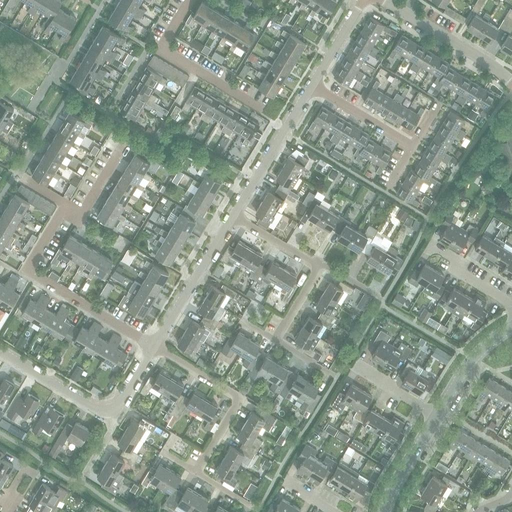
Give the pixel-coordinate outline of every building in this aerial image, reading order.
[(8,0),(1,12),(6,14),(10,7),(13,9),(18,0),(24,0),(25,0),(8,0)] [(25,0),(30,3),(27,10),(30,12),(37,0),(25,0)] [(37,0),(30,12),(33,14),(37,8),(43,11),(49,0),(37,0)] [(58,0),(49,0),(43,11),(48,14),(44,21),(48,23),(57,8),(61,1),(58,0)] [(142,14),(119,0),(114,9),(130,19),(133,14),(140,18),(142,14)] [(138,5),(140,1),(139,0),(119,0),(142,14),(145,10),(138,5)] [(300,0),(302,1),(298,8),(302,10),(306,4),(305,3),(307,0),(300,0)] [(307,0),(305,3),(306,4),(313,7),(308,14),(312,17),(316,10),(316,9),(321,0),(307,0)] [(334,0),(321,0),(316,9),(316,10),(323,14),(319,20),(323,23),(327,16),(326,16),(335,1),(334,0)] [(477,13),(485,0),(477,0),(471,10),(477,13)] [(192,17),(188,24),(192,26),(196,20),(202,24),(203,24),(212,9),(202,2),(195,14),(193,17),(192,17)] [(463,24),(466,19),(447,7),(444,12),(463,24)] [(48,23),(44,30),(47,32),(51,26),(56,29),(66,13),(57,8),(48,23)] [(510,18),(511,13),(511,9),(510,8),(499,26),(504,29),(511,18),(510,18)] [(127,23),(130,19),(114,9),(108,19),(131,32),(134,28),(127,23)] [(202,24),(198,30),(202,33),(206,26),(212,30),(213,30),(222,15),(212,9),(203,24),(202,24)] [(191,11),(185,22),(188,24),(192,17),(193,17),(195,14),(191,11)] [(286,12),(281,20),(283,22),(287,21),(291,14),(286,12)] [(66,13),(56,29),(62,33),(58,39),(62,41),(63,39),(67,33),(75,19),(66,13)] [(475,15),(467,28),(478,35),(486,21),(487,22),(490,16),(485,13),(482,19),(475,15)] [(212,30),(208,37),(212,39),(216,32),(222,36),(223,37),(233,21),(222,15),(213,30),(212,30)] [(370,17),(362,29),(377,38),(382,29),(389,33),(391,30),(370,17)] [(44,21),(40,28),(44,30),(48,23),(44,21)] [(222,36),(218,43),(222,45),(226,39),(233,42),(234,43),(243,27),(233,21),(223,37),(222,36)] [(486,21),(478,35),(490,42),(498,29),(487,22),(486,21)] [(102,25),(97,35),(113,44),(115,39),(123,44),(125,39),(102,25)] [(233,42),(229,49),(233,51),(237,45),(244,49),(254,34),(243,27),(234,43),(233,42)] [(372,46),(377,38),(362,29),(355,41),(376,54),(378,50),(372,46)] [(283,30),(280,34),(287,38),(284,44),(283,45),(298,54),(304,44),(290,35),(290,34),(283,30)] [(312,30),(309,35),(314,38),(317,33),(312,30)] [(67,33),(63,39),(67,42),(71,35),(67,33)] [(110,49),(113,44),(97,35),(92,44),(114,57),(117,53),(110,49)] [(405,57),(414,43),(401,35),(389,56),(392,58),(396,52),(405,57)] [(511,55),(511,53),(511,37),(508,35),(500,48),(511,55)] [(277,40),(274,44),(281,48),(277,54),(277,55),(292,64),(298,54),(283,45),(284,44),(277,40)] [(376,54),(355,41),(348,53),(362,62),(367,53),(374,57),(376,54)] [(413,71),(426,50),(414,43),(405,57),(413,62),(409,69),(413,71)] [(114,57),(92,44),(86,52),(102,62),(105,57),(112,61),(114,57)] [(205,45),(202,51),(207,54),(211,48),(205,45)] [(270,51),(268,54),(275,58),(271,65),(271,66),(286,75),(292,64),(277,55),(277,54),(270,50),(270,51)] [(429,72),(437,57),(426,50),(413,71),(416,73),(420,66),(429,72)] [(99,66),(102,62),(86,52),(81,61),(104,75),(106,71),(99,66)] [(357,70),(362,62),(348,53),(341,65),(362,77),(364,74),(357,70)] [(250,54),(247,59),(254,63),(257,58),(250,54)] [(152,68),(158,58),(153,55),(147,65),(152,68)] [(435,88),(449,64),(437,57),(429,72),(437,77),(433,83),(436,85),(435,87),(435,88)] [(157,71),(163,61),(158,58),(152,68),(157,71)] [(104,75),(81,61),(76,70),(91,80),(94,75),(101,79),(104,75)] [(162,74),(168,64),(163,61),(157,71),(162,74)] [(264,61),(262,65),(269,69),(265,75),(265,76),(279,85),(286,75),(271,66),(271,65),(264,61)] [(244,63),(238,73),(244,76),(250,67),(244,63)] [(167,77),(173,67),(168,64),(162,74),(167,77)] [(451,89),(459,75),(448,67),(449,64),(435,88),(438,90),(442,84),(451,89)] [(362,77),(341,65),(334,77),(348,86),(353,77),(360,81),(362,77)] [(146,67),(140,78),(155,88),(159,81),(164,84),(167,80),(146,67)] [(172,80),(179,70),(173,67),(167,77),(172,80)] [(89,84),(91,80),(76,70),(70,80),(77,84),(88,90),(93,93),(96,89),(89,84)] [(177,83),(184,73),(179,70),(172,80),(177,83)] [(258,71),(256,75),(263,79),(258,87),(273,96),(279,85),(265,76),(265,75),(258,71)] [(183,86),(189,76),(184,73),(177,83),(183,86)] [(459,102),(471,82),(459,75),(451,89),(459,94),(455,100),(459,102)] [(151,94),(155,88),(140,78),(133,89),(154,101),(157,97),(151,94)] [(376,109),(384,95),(376,89),(380,83),(376,81),(364,102),(376,109)] [(475,103),(483,89),(471,82),(459,102),(462,105),(466,98),(475,103)] [(77,84),(74,87),(86,94),(88,90),(77,84)] [(196,109),(205,93),(194,86),(185,101),(182,107),(186,110),(189,105),(196,109)] [(154,101),(133,89),(127,99),(142,109),(146,103),(151,106),(154,101)] [(483,117),(496,96),(483,89),(475,103),(484,108),(480,115),(483,117)] [(203,120),(216,99),(205,93),(196,109),(202,112),(199,118),(203,120)] [(388,116),(400,95),(396,93),(392,100),(384,95),(376,109),(388,116)] [(0,114),(7,119),(16,105),(0,94),(0,114)] [(99,94),(95,99),(102,104),(105,98),(99,94)] [(419,94),(415,101),(423,105),(427,98),(419,94)] [(399,123),(408,109),(399,104),(403,97),(400,95),(388,116),(399,123)] [(139,115),(142,109),(127,99),(120,110),(136,120),(141,123),(144,118),(139,115)] [(217,121),(226,106),(216,99),(203,120),(208,123),(211,118),(217,121)] [(175,119),(181,109),(176,106),(169,116),(175,119)] [(224,133),(237,112),(226,106),(217,121),(223,125),(220,130),(224,133)] [(325,128),(334,114),(322,106),(309,127),(313,129),(317,123),(325,128)] [(163,107),(161,111),(167,115),(169,110),(163,107)] [(416,114),(408,109),(399,123),(412,131),(424,110),(420,107),(416,114)] [(471,109),(467,116),(473,120),(477,113),(471,109)] [(70,111),(63,122),(78,131),(79,130),(83,124),(89,128),(92,124),(85,120),(84,120),(70,111)] [(450,111),(442,123),(463,136),(466,132),(459,128),(464,120),(450,111)] [(238,134),(248,118),(237,112),(224,133),(225,133),(229,135),(232,130),(238,134)] [(13,123),(7,119),(0,114),(0,128),(6,132),(7,133),(13,123)] [(333,142),(346,121),(334,114),(325,128),(333,133),(329,140),(333,142)] [(259,125),(248,118),(238,134),(245,138),(241,143),(246,146),(249,141),(253,135),(256,130),(259,125)] [(349,143),(358,128),(346,121),(333,142),(337,144),(340,138),(349,143)] [(63,122),(57,132),(72,141),(73,141),(79,145),(86,134),(79,130),(78,131),(63,122)] [(463,136),(442,123),(435,135),(450,144),(455,135),(461,139),(463,136)] [(187,136),(191,129),(187,126),(183,133),(187,136)] [(357,156),(369,135),(358,128),(349,143),(357,148),(354,154),(357,156)] [(197,130),(195,135),(200,138),(203,134),(197,130)] [(256,130),(253,135),(259,138),(262,133),(256,130)] [(511,131),(505,134),(507,140),(499,143),(511,178),(511,131)] [(57,132),(51,143),(66,152),(66,151),(70,145),(77,149),(79,145),(73,141),(72,141),(57,132)] [(371,159),(379,145),(368,139),(370,135),(369,135),(357,156),(355,159),(359,161),(363,155),(371,159)] [(444,152),(450,144),(435,135),(428,147),(449,159),(451,156),(444,152)] [(17,141),(11,149),(16,152),(21,143),(17,141)] [(51,143),(45,153),(60,162),(60,161),(67,165),(73,155),(66,151),(66,152),(51,143)] [(392,153),(379,145),(371,159),(380,165),(376,171),(379,173),(392,153)] [(449,159),(428,147),(421,159),(435,168),(440,159),(447,163),(449,159)] [(333,148),(330,153),(338,158),(341,153),(333,148)] [(311,151),(308,156),(315,160),(317,155),(311,151)] [(45,153),(39,163),(54,172),(54,171),(55,172),(59,166),(65,169),(67,165),(60,161),(60,162),(45,153)] [(135,153),(129,164),(144,173),(144,172),(148,166),(156,170),(160,163),(142,153),(140,156),(135,153)] [(289,157),(283,167),(298,176),(308,159),(298,153),(294,160),(289,157)] [(86,156),(83,162),(88,164),(91,159),(86,156)] [(320,158),(318,162),(325,166),(327,162),(320,158)] [(430,176),(435,168),(421,159),(414,171),(411,169),(410,170),(431,182),(433,183),(434,184),(436,180),(430,176)] [(39,163),(32,174),(37,177),(47,183),(52,175),(58,179),(59,179),(61,175),(55,172),(54,171),(54,172),(39,163)] [(129,164),(122,174),(137,183),(138,182),(142,176),(149,180),(151,176),(144,172),(144,173),(129,164)] [(80,165),(77,170),(82,173),(85,168),(80,165)] [(202,165),(200,168),(207,173),(213,177),(216,173),(202,165)] [(290,189),(298,176),(283,167),(276,177),(281,180),(277,187),(287,193),(290,189)] [(200,168),(197,172),(204,176),(200,183),(215,193),(221,182),(213,177),(207,173),(200,168)] [(333,169),(328,176),(334,179),(338,172),(333,169)] [(431,182),(410,170),(403,181),(418,190),(423,181),(429,185),(431,182)] [(346,172),(340,181),(349,187),(355,178),(346,172)] [(122,174),(116,184),(131,193),(132,193),(135,186),(142,190),(144,187),(145,186),(138,182),(137,183),(122,174)] [(176,175),(172,180),(177,183),(181,178),(178,177),(176,175)] [(37,177),(36,180),(45,186),(47,183),(37,177)] [(193,179),(191,183),(198,187),(194,193),(194,194),(209,203),(215,193),(200,183),(193,179)] [(412,198),(418,190),(403,181),(396,193),(417,206),(419,202),(412,198)] [(20,197),(26,187),(20,184),(15,194),(20,197)] [(116,184),(110,194),(125,204),(125,203),(129,197),(136,201),(138,197),(132,193),(131,193),(116,184)] [(320,196),(323,191),(315,186),(312,192),(320,196)] [(25,200),(31,190),(26,187),(20,197),(25,200)] [(285,197),(287,193),(277,187),(273,194),(268,191),(262,201),(277,210),(285,197)] [(187,189),(185,193),(192,197),(187,205),(202,214),(209,203),(194,194),(194,193),(187,189)] [(30,203),(36,193),(31,190),(25,200),(30,203)] [(151,192),(148,197),(156,201),(159,196),(151,192)] [(35,206),(40,196),(36,193),(30,203),(35,206)] [(287,193),(285,197),(294,202),(296,198),(294,197),(287,193)] [(20,197),(15,194),(14,194),(8,204),(23,213),(23,214),(29,218),(32,214),(25,210),(30,203),(25,200),(20,197)] [(110,194),(104,205),(119,214),(119,213),(123,207),(130,211),(132,207),(125,203),(125,204),(110,194)] [(40,209),(45,199),(40,196),(35,206),(40,209)] [(318,223),(330,204),(323,199),(322,201),(314,196),(306,210),(310,213),(308,217),(318,223)] [(426,196),(423,201),(429,204),(432,199),(426,196)] [(45,212),(50,202),(45,199),(40,209),(45,212)] [(267,227),(277,210),(262,201),(255,211),(260,214),(256,221),(267,227)] [(50,215),(56,205),(50,202),(45,212),(50,215)] [(146,202),(143,207),(150,211),(153,206),(146,202)] [(19,220),(23,214),(23,213),(8,204),(2,214),(17,224),(16,224),(23,228),(24,228),(26,224),(19,220)] [(174,207),(171,211),(178,216),(174,222),(174,223),(189,232),(195,221),(194,220),(196,216),(176,204),(174,207)] [(335,231),(343,217),(337,213),(336,215),(327,209),(331,204),(330,204),(318,223),(329,230),(330,228),(335,231)] [(104,205),(97,215),(106,221),(112,224),(117,217),(124,221),(126,217),(119,213),(119,214),(104,205)] [(402,208),(396,217),(403,221),(409,212),(402,208)] [(154,210),(149,218),(155,221),(159,214),(154,210)] [(450,244),(460,227),(454,224),(458,218),(448,212),(441,223),(446,227),(440,238),(450,244)] [(13,231),(16,224),(17,224),(2,214),(0,217),(0,227),(11,234),(10,235),(17,239),(19,235),(13,231)] [(149,230),(154,222),(144,217),(140,226),(149,230)] [(348,244),(356,230),(348,225),(350,221),(343,217),(335,231),(339,234),(337,238),(348,244)] [(167,218),(165,222),(172,226),(168,232),(168,233),(183,242),(189,232),(174,223),(174,222),(167,218)] [(415,219),(412,227),(417,230),(421,221),(415,219)] [(465,230),(460,227),(450,244),(460,250),(467,239),(472,242),(479,230),(469,224),(465,230)] [(364,252),(377,230),(369,225),(363,234),(356,230),(348,244),(358,251),(359,249),(364,252)] [(156,226),(154,229),(159,232),(166,236),(162,242),(161,243),(177,252),(183,242),(168,233),(168,232),(161,228),(161,229),(156,226)] [(6,241),(10,235),(11,234),(0,227),(0,241),(4,244),(4,245),(11,249),(13,245),(6,241)] [(375,234),(378,230),(377,230),(364,252),(369,255),(366,258),(377,265),(388,247),(380,242),(382,239),(375,234)] [(484,254),(493,241),(482,234),(474,248),(484,254)] [(61,250),(57,257),(60,260),(62,257),(68,261),(71,256),(72,257),(81,242),(70,235),(61,250)] [(494,260),(502,246),(505,243),(505,242),(495,236),(493,241),(484,254),(494,260)] [(153,242),(159,246),(155,254),(170,263),(177,252),(161,243),(162,242),(155,238),(155,239),(153,242)] [(242,261),(250,248),(244,244),(239,240),(232,251),(227,248),(220,259),(232,265),(233,263),(239,266),(242,261)] [(68,264),(65,269),(68,270),(74,262),(73,261),(75,259),(81,263),(82,263),(91,248),(81,242),(72,257),(71,256),(68,261),(67,263),(68,264)] [(501,270),(511,252),(511,247),(505,243),(502,246),(494,260),(504,266),(501,270)] [(393,273),(401,259),(396,255),(398,252),(389,246),(388,247),(377,265),(388,271),(389,270),(393,273)] [(81,263),(77,270),(78,270),(81,272),(85,265),(91,269),(92,269),(101,254),(91,248),(82,263),(81,263)] [(129,248),(122,260),(129,264),(136,253),(129,248)] [(256,251),(250,248),(242,261),(247,264),(245,268),(251,272),(249,275),(255,279),(261,268),(255,265),(262,254),(256,250),(256,251)] [(355,262),(359,251),(352,249),(348,259),(355,262)] [(511,276),(511,274),(511,252),(501,270),(511,276)] [(91,269),(87,276),(91,278),(95,271),(103,276),(108,267),(112,261),(101,254),(92,269),(91,269)] [(151,268),(147,274),(147,275),(162,284),(168,274),(154,265),(154,264),(147,260),(144,264),(151,268)] [(273,286),(284,268),(278,265),(278,264),(273,261),(266,271),(261,268),(255,279),(260,282),(262,279),(273,286)] [(425,284),(434,270),(425,264),(420,272),(415,269),(408,281),(417,286),(420,281),(425,284)] [(103,276),(101,278),(105,280),(112,269),(108,267),(103,276)] [(290,285),(296,274),(290,271),(284,268),(273,286),(284,293),(281,298),(287,302),(295,288),(290,285)] [(300,268),(294,278),(299,281),(305,270),(300,268)] [(51,270),(48,276),(56,281),(60,275),(51,270)] [(147,275),(147,274),(140,270),(138,274),(145,278),(141,285),(156,295),(162,284),(147,275)] [(425,284),(422,290),(428,293),(437,298),(444,287),(439,284),(444,275),(434,270),(425,284)] [(115,271),(112,276),(117,279),(120,274),(115,271)] [(0,282),(0,301),(14,279),(9,276),(4,284),(0,282)] [(14,279),(0,301),(0,302),(10,308),(19,293),(12,289),(17,281),(14,279)] [(72,281),(68,288),(72,290),(76,284),(72,281)] [(141,285),(134,281),(128,291),(135,295),(134,296),(150,305),(156,295),(141,285)] [(326,287),(323,293),(336,301),(341,303),(347,292),(350,294),(354,288),(343,282),(340,287),(329,281),(325,287),(326,287)] [(107,282),(100,294),(106,298),(113,285),(107,282)] [(209,291),(206,296),(223,307),(230,296),(233,298),(237,292),(226,286),(222,292),(211,285),(207,291),(209,291)] [(455,307),(464,294),(453,287),(450,292),(445,289),(438,302),(444,306),(447,302),(455,307)] [(134,296),(135,295),(128,291),(126,295),(132,299),(128,306),(136,311),(142,315),(143,316),(150,305),(134,296)] [(392,300),(401,306),(406,298),(397,292),(392,300)] [(332,307),(336,301),(323,293),(319,299),(318,298),(315,304),(326,310),(322,316),(334,322),(337,317),(333,315),(336,310),(332,307)] [(32,319),(46,296),(42,294),(37,302),(30,298),(30,299),(25,295),(18,307),(23,310),(21,313),(32,319)] [(473,299),(464,294),(455,307),(452,312),(462,318),(465,313),(473,299)] [(473,299),(465,313),(475,319),(473,322),(470,327),(474,329),(479,325),(486,313),(481,309),(486,301),(476,295),(473,299)] [(41,325),(50,310),(45,307),(50,299),(46,296),(32,319),(41,325)] [(201,302),(197,307),(208,314),(205,320),(216,326),(219,328),(222,323),(221,322),(219,321),(217,319),(224,308),(226,310),(226,309),(223,307),(206,296),(202,303),(201,302)] [(360,300),(357,305),(363,309),(367,304),(360,300)] [(51,331),(65,308),(62,306),(56,314),(50,310),(41,325),(51,331)] [(69,310),(65,308),(51,331),(61,337),(63,334),(69,337),(75,326),(70,323),(70,322),(64,319),(69,310)] [(431,312),(424,308),(418,317),(426,322),(431,312)] [(330,328),(334,322),(322,316),(319,321),(308,315),(304,320),(305,321),(302,327),(320,337),(327,326),(330,328)] [(188,325),(185,330),(202,341),(203,342),(210,330),(213,332),(216,326),(205,320),(202,325),(191,319),(187,324),(188,325)] [(84,347),(97,324),(93,322),(88,330),(82,326),(80,329),(75,326),(69,337),(74,340),(73,341),(84,347)] [(440,323),(437,329),(445,333),(448,328),(440,323)] [(93,353),(102,339),(96,335),(101,327),(97,324),(84,347),(93,353)] [(313,349),(320,337),(302,327),(298,333),(297,332),(294,338),(305,345),(302,350),(318,360),(321,354),(313,349)] [(180,336),(177,341),(188,348),(185,354),(195,361),(199,355),(195,353),(202,341),(185,330),(181,337),(180,336)] [(382,362),(392,345),(387,342),(390,336),(380,330),(373,342),(378,345),(372,356),(382,362)] [(223,346),(220,350),(229,356),(234,348),(241,352),(249,338),(238,332),(235,337),(230,334),(223,346)] [(103,359),(117,336),(112,333),(107,342),(102,339),(93,353),(103,359)] [(121,339),(117,336),(103,359),(113,365),(115,362),(120,365),(127,355),(121,351),(116,347),(121,339)] [(249,338),(241,352),(246,356),(242,363),(251,369),(258,358),(258,357),(261,353),(256,350),(259,344),(249,338)] [(397,348),(392,345),(382,362),(392,368),(399,357),(404,360),(411,348),(401,342),(397,348)] [(436,347),(432,354),(446,363),(451,356),(437,347),(436,347)] [(251,369),(248,374),(257,380),(262,372),(268,376),(277,362),(266,355),(263,360),(258,358),(251,369)] [(201,359),(197,364),(207,370),(210,364),(201,359)] [(268,376),(267,379),(272,382),(270,387),(279,393),(289,376),(284,373),(287,368),(277,362),(268,376)] [(411,388),(423,368),(418,365),(417,367),(408,362),(401,374),(405,377),(402,383),(411,388)] [(76,364),(68,377),(75,382),(84,368),(76,364)] [(428,371),(423,368),(411,388),(420,393),(424,388),(428,390),(436,378),(427,373),(428,371)] [(161,396),(171,379),(165,375),(166,374),(160,371),(154,382),(148,378),(140,392),(145,395),(151,385),(163,392),(160,395),(161,396)] [(114,372),(109,379),(114,383),(119,375),(114,372)] [(289,376),(279,393),(288,398),(290,395),(296,399),(299,395),(308,381),(297,374),(294,379),(289,376)] [(492,397),(499,384),(489,378),(479,394),(484,397),(484,398),(487,394),(492,397)] [(0,384),(0,399),(4,402),(14,385),(3,379),(0,384)] [(177,382),(171,379),(161,396),(172,402),(167,411),(173,415),(182,399),(176,395),(183,385),(177,381),(177,382)] [(299,395),(296,399),(302,402),(300,405),(309,411),(320,394),(315,391),(318,387),(308,381),(299,395)] [(351,407),(362,390),(351,384),(345,395),(339,392),(331,406),(341,412),(346,404),(351,407)] [(500,407),(510,390),(499,384),(492,397),(497,400),(494,404),(500,407)] [(372,396),(362,390),(351,407),(357,411),(353,417),(363,422),(370,410),(365,407),(372,396)] [(511,409),(511,391),(510,390),(500,407),(505,410),(507,406),(511,409)] [(197,412),(205,399),(199,396),(200,395),(194,391),(187,402),(182,399),(173,415),(178,418),(182,411),(188,414),(191,409),(197,412)] [(14,405),(7,415),(13,419),(18,411),(29,417),(39,400),(28,394),(20,408),(14,405)] [(390,401),(374,396),(372,402),(388,408),(390,401)] [(211,403),(205,399),(197,412),(208,419),(204,427),(210,430),(216,420),(210,416),(217,405),(211,402),(211,403)] [(275,400),(270,409),(273,412),(279,402),(275,400)] [(39,420),(32,431),(38,434),(43,426),(53,433),(64,415),(53,409),(44,423),(39,420)] [(373,429),(381,415),(371,409),(370,410),(363,422),(373,429)] [(248,418),(244,423),(257,431),(261,426),(268,430),(272,425),(275,419),(265,412),(261,418),(250,411),(247,417),(248,418)] [(391,421),(390,421),(381,415),(373,429),(383,435),(391,421)] [(393,416),(390,421),(391,421),(383,435),(387,437),(386,440),(396,447),(404,434),(399,431),(404,423),(393,416)] [(128,425),(124,431),(138,439),(145,427),(152,431),(156,426),(145,419),(142,425),(131,418),(127,424),(128,425)] [(67,423),(49,453),(55,457),(68,435),(80,443),(89,429),(76,421),(73,427),(67,423)] [(254,436),(257,431),(244,423),(241,429),(240,429),(236,434),(247,441),(244,446),(255,453),(262,441),(254,436)] [(329,424),(325,430),(334,436),(338,429),(329,424)] [(461,448),(468,435),(458,429),(447,446),(448,446),(446,449),(449,451),(451,448),(453,449),(455,445),(461,448)] [(143,442),(138,439),(124,431),(121,436),(120,435),(117,441),(128,448),(124,453),(135,460),(138,456),(138,454),(136,453),(143,442)] [(161,443),(165,433),(161,432),(157,441),(161,443)] [(277,441),(282,444),(286,437),(281,434),(277,441)] [(468,459),(478,442),(468,435),(461,448),(465,451),(463,455),(468,459)] [(361,449),(364,444),(353,438),(351,443),(361,449)] [(481,460),(489,448),(478,442),(468,459),(473,462),(476,457),(481,460)] [(44,444),(41,450),(46,453),(50,447),(44,444)] [(307,476),(318,458),(313,456),(317,450),(306,444),(298,457),(303,460),(297,470),(307,476)] [(247,465),(255,453),(244,446),(241,452),(230,445),(226,451),(227,452),(224,457),(237,465),(240,460),(247,465)] [(489,471),(499,454),(489,448),(481,460),(486,463),(483,468),(489,471)] [(0,472),(6,476),(13,465),(2,459),(4,454),(0,451),(0,472)] [(117,473),(124,461),(132,465),(135,460),(124,453),(121,459),(110,452),(107,458),(108,459),(104,465),(117,473)] [(367,454),(362,462),(371,467),(375,459),(367,454)] [(509,460),(499,454),(489,471),(494,474),(497,470),(502,473),(509,460)] [(323,461),(318,458),(307,476),(317,483),(323,473),(328,476),(337,463),(326,456),(323,461)] [(388,460),(383,456),(380,461),(385,465),(388,460)] [(233,471),(237,465),(224,457),(220,463),(219,462),(216,468),(227,475),(223,481),(234,487),(238,481),(235,480),(239,474),(233,471)] [(265,459),(262,465),(268,469),(271,463),(265,459)] [(439,461),(435,466),(441,470),(445,464),(439,461)] [(339,462),(329,479),(335,482),(333,485),(334,486),(337,488),(349,468),(339,462)] [(160,486),(170,470),(159,463),(153,473),(148,470),(141,483),(146,486),(150,479),(160,486)] [(119,481),(122,476),(117,473),(104,465),(101,470),(100,469),(96,475),(107,482),(103,487),(114,494),(118,488),(117,487),(120,482),(119,481)] [(349,468),(337,488),(340,490),(342,490),(343,487),(348,490),(349,490),(358,476),(359,474),(349,468)] [(483,469),(480,474),(485,477),(488,472),(483,469)] [(180,476),(170,470),(160,486),(170,492),(163,503),(169,506),(176,494),(171,491),(180,476)] [(432,476),(426,485),(441,494),(446,497),(451,488),(446,486),(448,482),(450,479),(444,475),(440,481),(432,476)] [(348,490),(346,495),(356,501),(361,493),(367,496),(374,483),(369,480),(368,482),(358,476),(349,490),(348,490)] [(42,483),(35,494),(52,504),(56,497),(61,500),(66,491),(56,485),(53,490),(42,483)] [(426,485),(420,495),(429,500),(424,507),(435,511),(437,511),(439,511),(441,509),(438,507),(440,502),(438,500),(441,494),(426,485)] [(176,494),(169,506),(174,509),(174,508),(180,511),(186,511),(188,510),(198,494),(187,487),(181,497),(176,494)] [(247,489),(243,495),(250,498),(253,493),(247,489)] [(50,511),(48,510),(52,504),(35,494),(29,504),(40,511),(39,511),(50,511)] [(188,510),(186,511),(205,511),(202,509),(207,500),(198,494),(188,510)] [(286,511),(291,504),(282,498),(277,506),(272,503),(266,511),(286,511)] [(92,511),(96,507),(97,506),(91,502),(90,503),(84,511),(92,511)]
